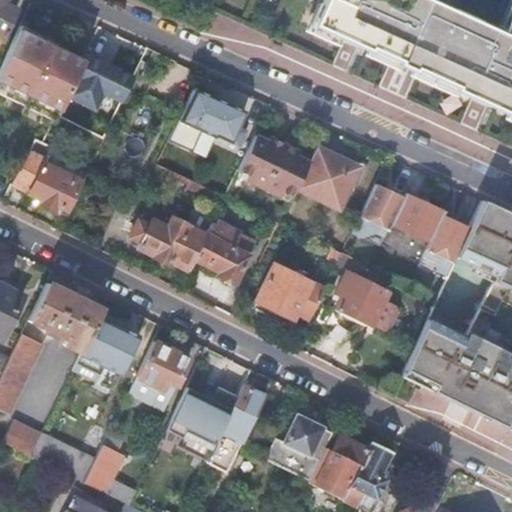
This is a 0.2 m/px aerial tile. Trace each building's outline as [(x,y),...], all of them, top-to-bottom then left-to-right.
[(6,1),(2,0),(0,0),(0,39),(2,40),(15,10),(4,5),(6,1)] [(511,4),(500,33),(445,9),(425,0),(322,0),(311,25),(389,61),(415,73),(511,116),(511,4)] [(55,42),(19,26),(0,69),(0,81),(7,85),(4,92),(45,111),(48,105),(58,110),(82,62),(52,48),(55,42)] [(129,84),(134,72),(89,52),(84,64),(129,84)] [(229,106),(193,89),(178,120),(214,137),(215,135),(239,147),(246,132),(237,128),(243,114),(228,106),(229,106)] [(236,171),(236,172),(245,176),(248,184),(273,196),(281,194),(290,198),(295,189),(310,158),(256,131),(236,171)] [(51,147),(35,139),(28,152),(29,153),(13,185),(40,199),(38,203),(56,212),(57,209),(65,213),(84,175),(47,156),(51,147)] [(358,168),(315,147),(310,158),(295,189),(337,210),(358,168)] [(150,175),(218,208),(223,196),(156,164),(150,175)] [(218,188),(226,192),(236,172),(236,171),(228,167),(218,188)] [(402,198),(374,185),(350,234),(361,239),(374,234),(383,238),(389,225),(402,198)] [(473,266),(494,276),(495,277),(463,338),(425,320),(400,376),(511,431),(511,210),(508,209),(506,213),(466,194),(455,219),(469,225),(468,228),(454,258),(473,266)] [(442,213),(403,195),(402,198),(389,225),(429,242),(441,215),(442,213)] [(468,228),(441,215),(429,242),(422,255),(433,259),(437,272),(445,276),(454,258),(468,228)] [(193,259),(205,235),(171,218),(166,228),(150,220),(147,226),(136,221),(129,236),(140,242),(136,248),(151,256),(151,257),(168,266),(169,263),(187,271),(193,259)] [(234,284),(254,243),(238,235),(239,232),(218,222),(216,226),(211,223),(205,235),(193,259),(218,272),(216,275),(234,284)] [(363,264),(341,254),(336,264),(345,268),(348,264),(360,271),(363,264)] [(310,282),(272,263),(253,302),(291,321),(310,282)] [(470,272),(491,282),(494,276),(473,266),(470,272)] [(387,292),(346,272),(336,293),(342,296),(335,310),(370,327),(387,292)] [(100,311),(45,283),(27,321),(42,328),(48,335),(55,334),(65,340),(63,345),(79,353),(98,316),(100,311)] [(23,296),(0,285),(0,341),(0,342),(23,296)] [(98,316),(79,353),(78,355),(119,375),(138,336),(98,316)] [(433,323),(454,334),(458,327),(436,317),(433,323)] [(20,334),(0,375),(0,410),(8,414),(42,345),(20,334)] [(188,360),(152,342),(135,377),(160,390),(166,379),(176,384),(188,360)] [(219,388),(192,375),(181,397),(226,420),(243,385),(225,376),(219,388)] [(243,385),(226,420),(205,462),(224,471),(255,409),(263,396),(243,385)] [(281,442),(272,438),(262,458),(307,480),(323,447),(331,433),(295,415),(281,442)] [(2,441),(29,454),(40,433),(12,419),(2,441)] [(29,454),(84,481),(94,460),(40,433),(29,454)] [(119,499),(128,503),(133,493),(110,482),(122,457),(115,453),(121,442),(106,435),(94,460),(84,481),(119,499)] [(323,447),(307,480),(306,481),(342,500),(367,450),(338,436),(330,451),(323,447)] [(367,450),(342,500),(354,506),(361,492),(374,498),(383,480),(378,478),(391,452),(371,443),(367,450)] [(114,511),(113,511),(74,491),(63,511),(114,511)] [(119,499),(113,511),(114,511),(145,511),(128,503),(119,499)]
